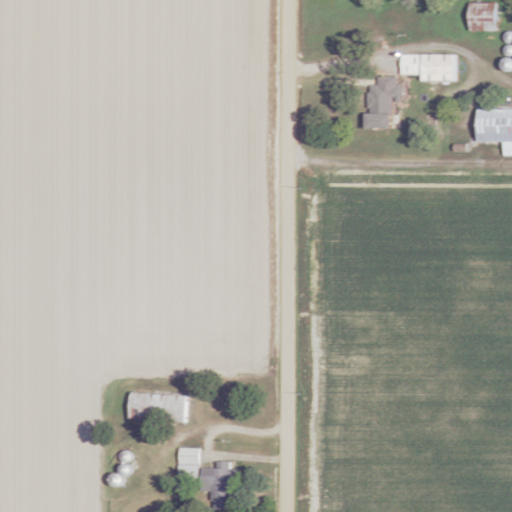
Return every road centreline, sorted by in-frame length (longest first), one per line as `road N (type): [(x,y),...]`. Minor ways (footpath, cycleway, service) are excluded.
road 1 (residential): [(288,511),(292,0)]
road 2 (residential): [(291,77),(439,50),(459,52),(511,84),(482,166),(291,159)]
